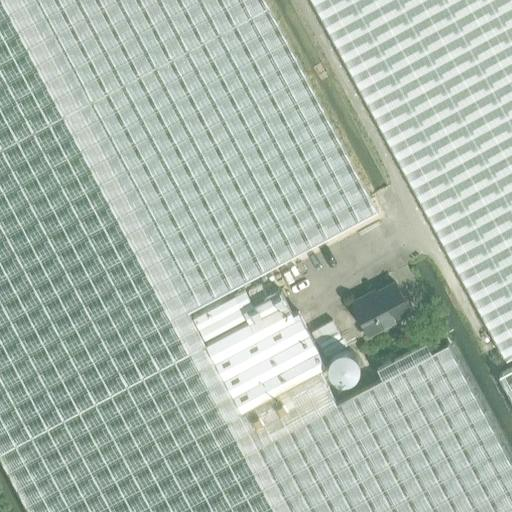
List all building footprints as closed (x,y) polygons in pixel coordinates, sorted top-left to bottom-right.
[(0,0),(0,452),(31,511),(511,511),(511,462),(449,343),(433,352),(427,341),(378,367),(383,379),(337,403),(319,370),(225,418),(187,346),(204,337),(192,315),(189,309),(374,211),(377,210),(266,0),(0,0)] [(511,0),(313,0),(343,54),(345,59),(486,321),(502,352),(506,358),(511,355),(511,0)] [(370,332),(390,321),(410,310),(395,281),(369,295),(367,292),(353,300),(370,332)] [(260,285),(249,291),(254,301),(266,294),(260,285)] [(245,310),(235,293),(192,315),(204,337),(187,346),(225,418),(319,370),(328,365),(298,308),(293,311),(282,290),(245,310)] [(511,366),(500,372),(511,393),(511,366)]
